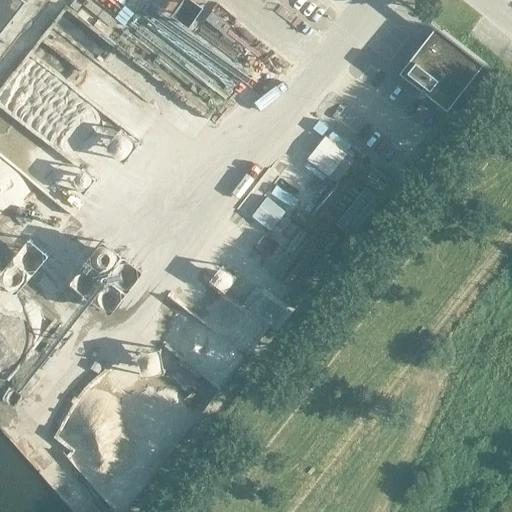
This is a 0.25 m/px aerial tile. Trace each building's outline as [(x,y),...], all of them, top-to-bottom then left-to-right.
[(0,0),(0,37),(29,0),(0,0)] [(65,0),(63,0),(0,94),(0,153),(36,177),(42,187),(59,177),(63,172),(83,186),(111,145),(130,157),(146,133),(137,116),(146,104),(130,93),(131,91),(114,62),(122,51),(127,54),(121,45),(108,36),(115,27),(85,7),(79,10),(65,0)] [(179,0),(171,0),(189,16),(202,4),(197,0),(181,0),(181,1),(179,0)] [(449,110),(485,64),(490,68),(491,67),(443,29),(443,30),(438,27),(431,35),(431,34),(401,72),(449,110)] [(256,213),(274,226),(287,208),(270,195),(256,213)] [(33,234),(5,278),(23,290),(51,245),(33,234)] [(124,279),(140,262),(112,236),(75,276),(96,295),(101,290),(116,303),(132,287),(124,279)] [(277,328),(295,310),(270,287),(253,305),(277,328)]
